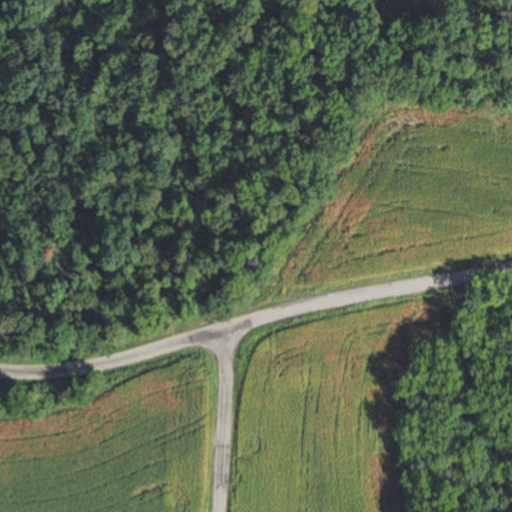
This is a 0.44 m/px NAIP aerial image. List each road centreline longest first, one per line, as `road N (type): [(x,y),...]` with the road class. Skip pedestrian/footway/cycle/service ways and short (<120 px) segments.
road 1 (residential): [(511,266),(294,308),(100,366),(0,370)]
road 2 (residential): [(219,511),(232,327)]
